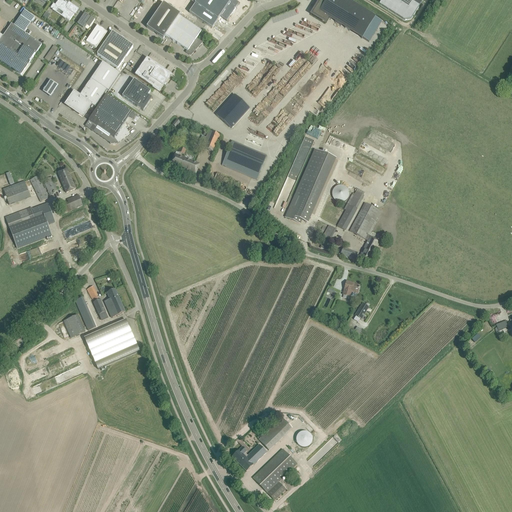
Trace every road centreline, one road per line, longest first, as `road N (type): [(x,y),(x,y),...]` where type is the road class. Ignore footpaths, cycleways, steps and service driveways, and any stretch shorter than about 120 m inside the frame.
road 1 (unclassified): [(511,299),(479,306),(303,251),(230,201),(157,171),(133,151)]
road 2 (tertiary): [(215,472),(169,372),(129,238)]
road 3 (unclassified): [(112,242),(80,172),(0,101)]
road 4 (unclassified): [(0,369),(112,242)]
road 5 (unclassified): [(193,74),(84,0)]
road 6 (tertiary): [(97,162),(0,90)]
